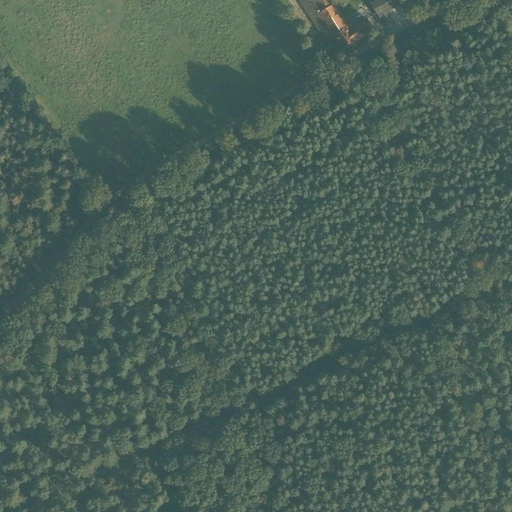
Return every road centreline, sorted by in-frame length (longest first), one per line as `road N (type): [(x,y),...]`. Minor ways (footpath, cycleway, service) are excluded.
road 1 (track): [(0,332),(126,185),(220,417),(284,511)]
road 2 (track): [(20,511),(506,279)]
road 3 (unclassified): [(126,185),(450,0)]
